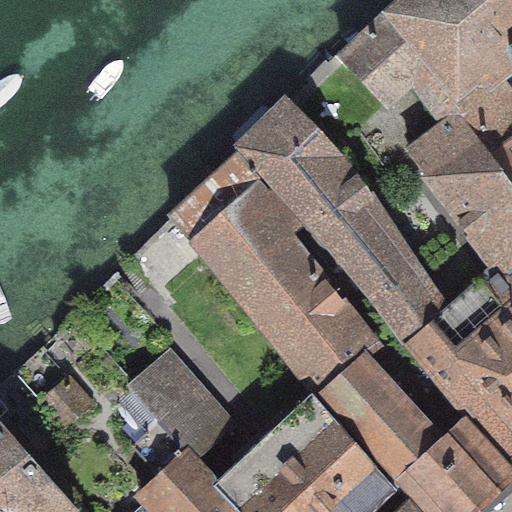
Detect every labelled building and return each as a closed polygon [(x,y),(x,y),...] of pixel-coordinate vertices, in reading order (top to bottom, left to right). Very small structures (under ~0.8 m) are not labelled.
[(511,0),(407,0),(391,14),(459,99),(456,103),(500,159),(511,149),(511,93),(501,80),(511,71),(511,0)] [(511,175),(500,159),(456,103),(459,99),(391,14),(347,60),(387,106),(414,82),(445,127),(415,151),(480,243),(511,218),(511,175)] [(350,169),(291,104),(246,150),(410,344),(445,315),(350,169)] [(511,149),(500,159),(511,175),(511,149)] [(291,222),(239,154),(174,217),(318,396),(370,355),(380,346),(285,232),(291,222)] [(511,307),(486,278),(445,315),(410,344),(457,395),(511,462),(511,307)] [(235,428),(172,355),(136,387),(164,420),(199,460),(235,428)] [(318,396),(427,511),(474,511),(511,479),(511,462),(457,395),(425,420),(370,355),(318,396)] [(68,380),(43,402),(66,428),(91,405),(68,380)] [(224,485),(249,511),(427,511),(318,396),(224,485)] [(160,511),(249,511),(224,485),(199,460),(164,420),(135,448),(161,476),(143,494),(160,511)] [(0,511),(77,511),(0,422),(0,511)]
